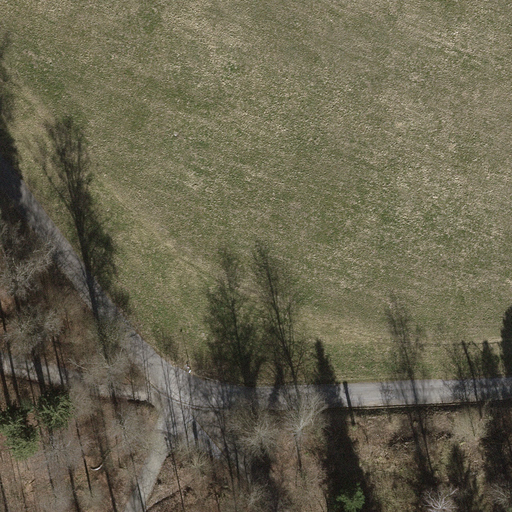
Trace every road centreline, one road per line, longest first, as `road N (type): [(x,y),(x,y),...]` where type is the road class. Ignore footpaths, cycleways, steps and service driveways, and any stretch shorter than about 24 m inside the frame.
road 1 (track): [(0,170),(157,373),(183,391),(306,401),(511,385)]
road 2 (track): [(0,361),(113,389),(183,391)]
road 3 (track): [(183,391),(278,511)]
road 4 (track): [(183,391),(133,511)]
